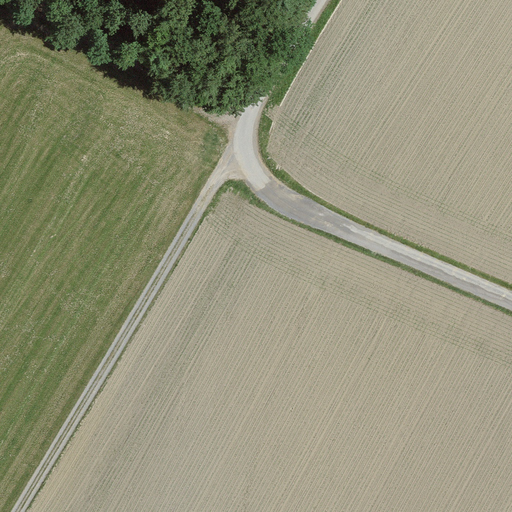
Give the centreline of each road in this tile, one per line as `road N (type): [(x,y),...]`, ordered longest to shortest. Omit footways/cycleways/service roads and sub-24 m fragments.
road 1 (track): [(247,127),(6,511)]
road 2 (track): [(247,127),(17,0)]
